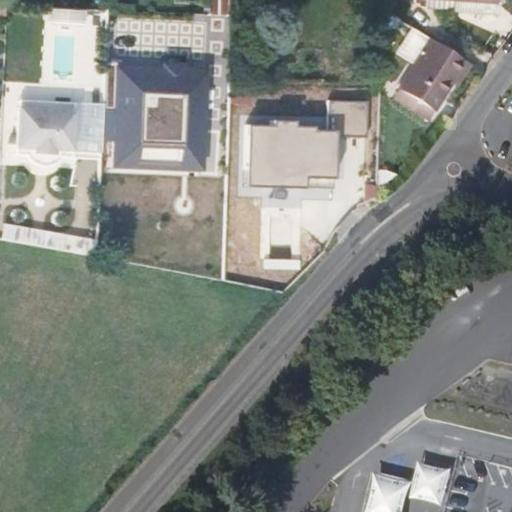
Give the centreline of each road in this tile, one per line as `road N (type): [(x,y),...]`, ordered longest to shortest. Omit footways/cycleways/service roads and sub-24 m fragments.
road 1 (unclassified): [(452,166),(399,199),(112,511)]
road 2 (unclassified): [(150,511),(446,192),(452,166)]
road 3 (unclassified): [(511,60),(458,142),(452,166)]
